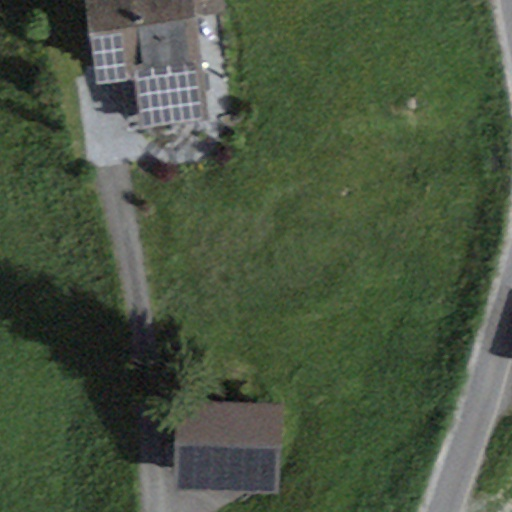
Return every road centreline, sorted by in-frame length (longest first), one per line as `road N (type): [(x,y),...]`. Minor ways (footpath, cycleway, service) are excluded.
road 1 (track): [(439,511),(501,396),(494,0)]
road 2 (track): [(154,511),(150,417),(103,118)]
